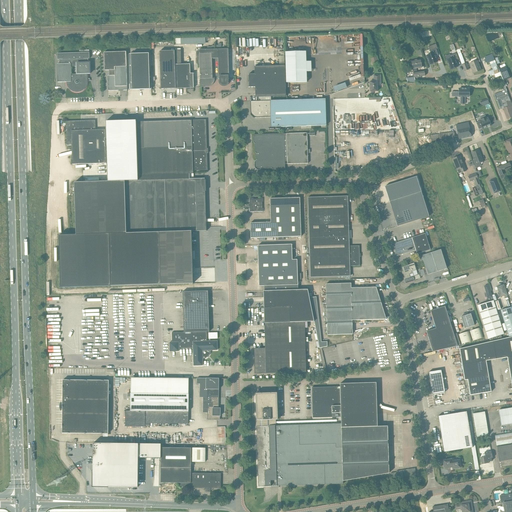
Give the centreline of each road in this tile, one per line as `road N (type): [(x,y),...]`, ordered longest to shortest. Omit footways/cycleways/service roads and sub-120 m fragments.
road 1 (primary): [(32,497),(17,0)]
road 2 (primary): [(5,0),(18,497)]
road 3 (unclassified): [(239,507),(230,186)]
road 4 (unclassified): [(230,186),(229,120),(217,101),(56,107)]
road 5 (unclassified): [(434,492),(396,300)]
road 6 (unclassified): [(239,507),(62,501)]
road 7 (unclassified): [(310,511),(434,492)]
road 8 (unclassified): [(354,184),(230,186)]
road 9 (unclassified): [(396,300),(354,184)]
road 10 (unclassified): [(396,300),(511,264)]
